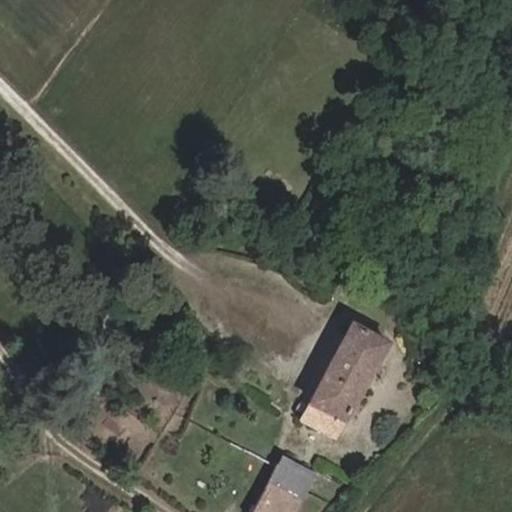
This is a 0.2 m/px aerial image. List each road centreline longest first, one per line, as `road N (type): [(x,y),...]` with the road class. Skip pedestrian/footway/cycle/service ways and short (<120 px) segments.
road 1 (track): [(487,0),(430,217),(460,377)]
road 2 (track): [(460,377),(345,511)]
